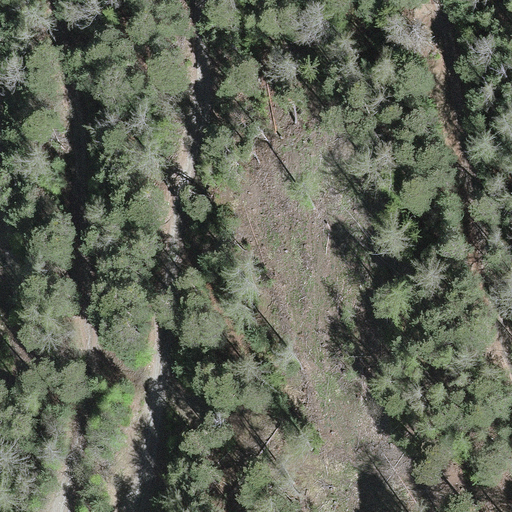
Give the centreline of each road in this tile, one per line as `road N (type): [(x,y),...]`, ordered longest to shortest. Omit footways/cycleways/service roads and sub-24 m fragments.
road 1 (track): [(61,511),(97,357),(72,200),(85,146),(68,98),(58,0)]
road 2 (track): [(213,0),(147,511)]
road 3 (track): [(511,341),(469,169),(457,42),(443,0)]
